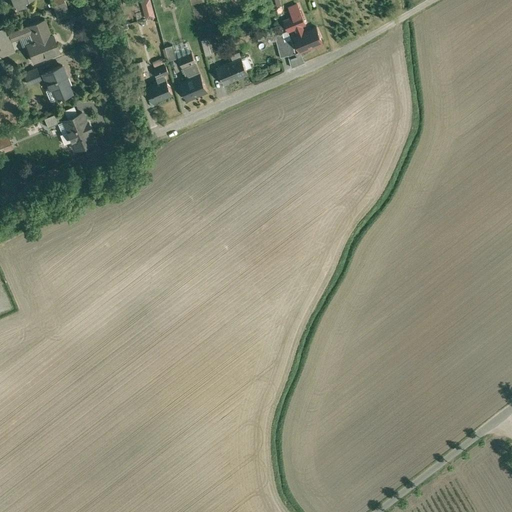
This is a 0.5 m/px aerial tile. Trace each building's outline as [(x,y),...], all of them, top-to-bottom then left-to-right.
[(140,0),(146,19),(156,17),(151,0),(140,0)] [(70,13),(66,1),(53,6),(58,17),(70,13)] [(284,21),(289,32),(296,29),(303,27),(307,25),(298,4),(290,8),(293,17),(284,21)] [(4,29),(0,30),(0,55),(13,50),(10,43),(31,34),(34,43),(27,46),(33,62),(60,52),(56,43),(55,44),(45,20),(7,35),(4,29)] [(299,35),(294,37),(301,53),(324,43),(317,27),(305,33),(303,27),(296,29),(299,35)] [(218,51),(224,49),(219,33),(213,35),(218,51)] [(282,58),(289,56),(285,41),(283,33),(276,35),(282,58)] [(208,38),(202,40),(206,55),(212,54),(208,38)] [(293,42),(290,40),(285,41),(289,56),(296,54),(293,42)] [(166,47),(169,60),(177,59),(173,45),(166,47)] [(179,57),(184,68),(197,63),(192,52),(179,57)] [(242,57),(217,68),(224,84),(249,74),(242,57)] [(188,79),(181,83),(188,99),(208,90),(197,63),(184,68),(188,79)] [(63,65),(43,73),(50,89),(46,90),(51,102),(72,93),(66,78),(68,77),(63,65)] [(166,65),(155,70),(158,77),(169,72),(166,65)] [(166,79),(147,87),(154,102),(173,94),(166,79)] [(63,121),(68,118),(65,110),(44,119),(48,127),(63,121)] [(68,118),(63,121),(75,149),(94,141),(82,112),(68,118)]
